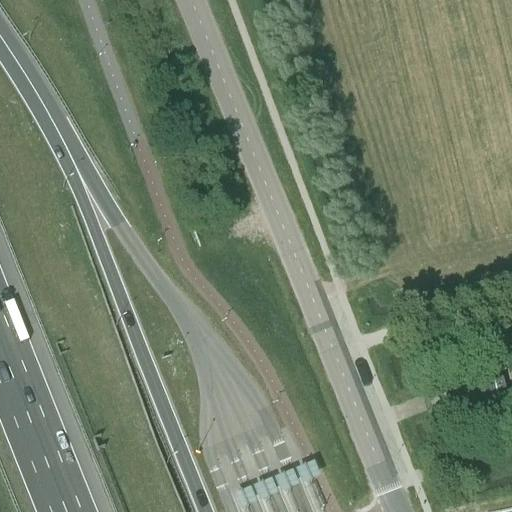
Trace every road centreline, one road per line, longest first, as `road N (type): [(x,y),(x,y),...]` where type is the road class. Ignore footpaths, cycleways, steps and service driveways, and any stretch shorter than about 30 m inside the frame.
road 1 (unclassified): [(396,511),(188,0)]
road 2 (motorway): [(207,511),(60,151),(0,39)]
road 3 (unknown): [(60,151),(120,218),(216,364),(279,511)]
road 4 (motorway): [(65,511),(0,353)]
